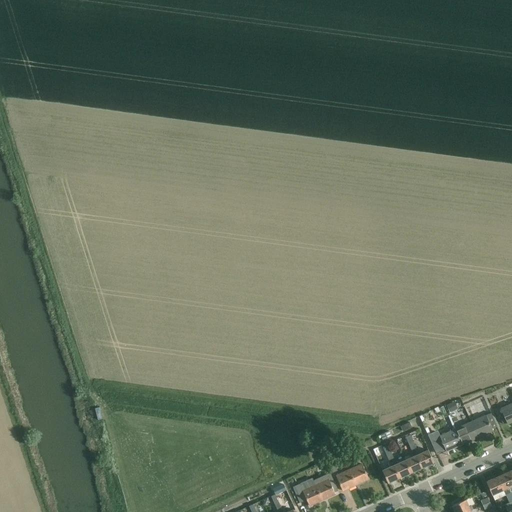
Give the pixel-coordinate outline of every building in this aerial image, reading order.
[(452,402),(446,405),(450,412),(455,410),(452,402)] [(507,424),(511,422),(511,403),(500,408),(503,415),(504,416),(506,422),(507,424)] [(470,422),(478,437),(493,431),(486,415),(470,422)] [(400,426),(403,431),(412,427),(409,422),(400,426)] [(455,429),(461,445),(478,437),(470,422),(455,429)] [(430,434),(428,435),(436,454),(445,450),(446,451),(461,445),(455,429),(440,435),(438,430),(430,434)] [(380,435),(383,440),(391,436),(389,431),(380,435)] [(410,435),(405,437),(408,444),(412,451),(417,449),(413,441),(410,435)] [(428,449),(417,455),(422,467),(434,462),(428,449)] [(394,459),(390,451),(386,454),(389,461),(394,459)] [(406,459),(405,460),(410,472),(411,472),(412,472),(422,467),(417,455),(410,458),(406,459)] [(395,464),(394,465),(399,477),(400,477),(411,472),(410,472),(405,460),(395,464)] [(337,470),(334,463),(327,466),(331,473),(337,470)] [(349,469),(356,485),(369,479),(362,463),(349,469)] [(383,470),(382,470),(388,483),(388,482),(399,477),(394,465),(383,470)] [(343,491),(356,485),(349,469),(336,475),(343,491)] [(498,476),(497,476),(503,490),(505,494),(505,495),(510,493),(508,488),(511,485),(511,479),(508,471),(498,476)] [(497,476),(486,481),(492,495),(499,492),(503,490),(497,476)] [(336,494),(329,478),(316,484),(323,500),(336,494)] [(300,484),(293,487),(300,502),(306,499),(309,506),(323,500),(316,484),(315,485),(307,488),(305,481),(300,484)] [(284,483),(273,488),(273,490),(275,493),(275,494),(284,490),(286,489),(284,485),(284,483)] [(452,505),(455,511),(465,511),(470,510),(465,499),(452,505)]
